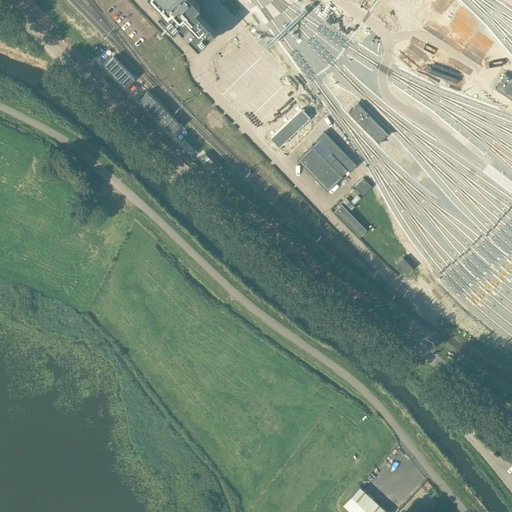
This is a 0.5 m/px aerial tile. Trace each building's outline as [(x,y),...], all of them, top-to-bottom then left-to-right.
[(178,25),(197,45),(214,30),(194,9),(199,5),(194,0),(153,0),(162,9),(158,12),(173,29),(178,25)] [(495,88),(511,99),(511,78),(504,74),(495,88)] [(348,112),(378,142),(387,133),(357,103),(348,112)] [(279,147),(310,117),(301,108),(270,138),(279,147)] [(342,176),(341,175),(347,169),(349,171),(356,164),(324,131),(316,138),(330,152),(324,158),(311,145),(297,159),(328,190),(342,176)] [(371,187),(363,178),(354,186),(362,195),(371,187)] [(367,229),(342,203),(335,210),(360,236),(367,229)] [(397,263),(406,273),(412,267),(403,257),(397,263)] [(388,511),(359,485),(342,504),(350,511),(388,511)] [(423,511),(429,506),(425,502),(415,511),(423,511)]
